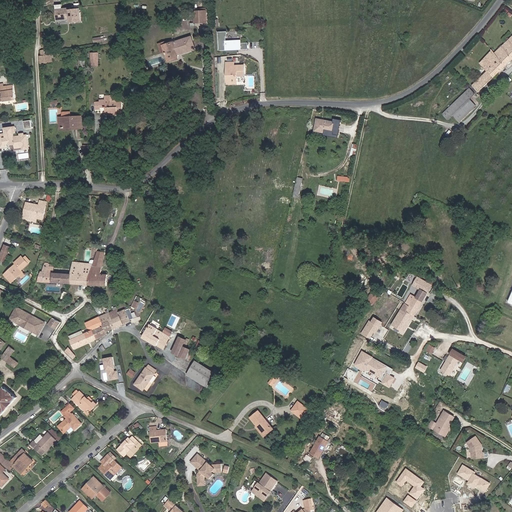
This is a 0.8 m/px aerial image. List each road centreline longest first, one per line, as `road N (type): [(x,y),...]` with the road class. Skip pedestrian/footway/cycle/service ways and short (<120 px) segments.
road 1 (unclassified): [(19,186),(149,184),(229,114),(405,94),(441,70),(501,0)]
road 2 (unclassified): [(141,407),(248,449),(353,511)]
road 3 (track): [(363,104),(388,116),(453,125),(465,122),(511,68)]
road 4 (residential): [(141,407),(22,511)]
road 5 (unclassified): [(511,354),(434,335),(396,388)]
road 6 (unknown): [(49,187),(47,43)]
road 7 (residential): [(84,374),(114,332),(127,331),(183,364)]
